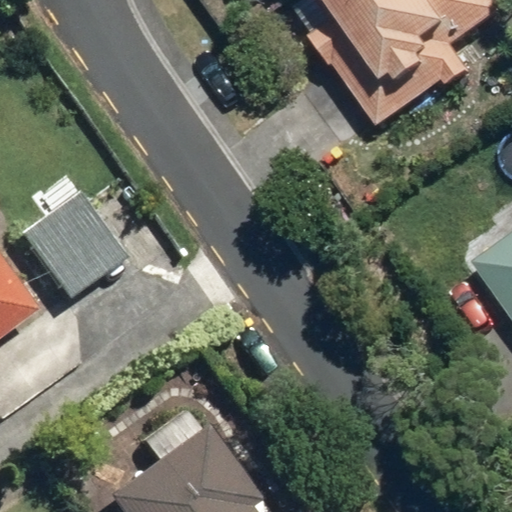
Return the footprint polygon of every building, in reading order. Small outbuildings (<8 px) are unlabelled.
[(317,0),(333,23),(312,37),(333,69),(338,65),(380,128),(470,68),(456,47),(505,14),(495,0),(317,0)] [(81,194),(21,236),(68,302),(127,260),(81,194)] [(511,234),(474,261),(511,315),(511,234)] [(0,339),(37,313),(0,261),(0,339)] [(208,428),(109,497),(120,511),(252,511),(262,503),(208,428)]
